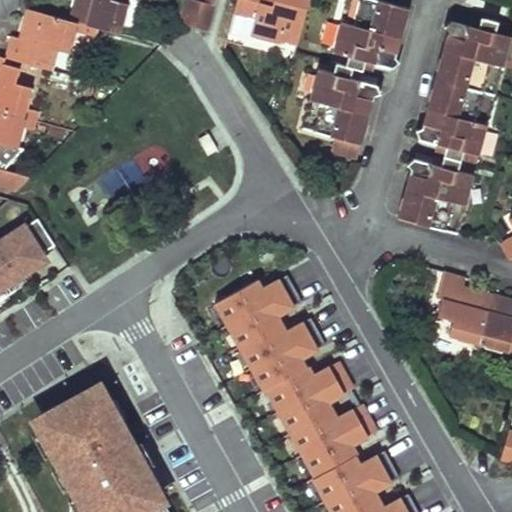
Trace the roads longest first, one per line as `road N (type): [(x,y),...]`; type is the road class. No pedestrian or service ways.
road 1 (residential): [(480,509),(321,245)]
road 2 (residential): [(114,295),(238,511)]
road 3 (residential): [(423,0),(367,232)]
road 4 (residential): [(275,192),(114,295)]
road 5 (residential): [(193,58),(275,192)]
road 6 (residential): [(511,270),(367,232)]
road 7 (residential): [(114,295),(0,369)]
